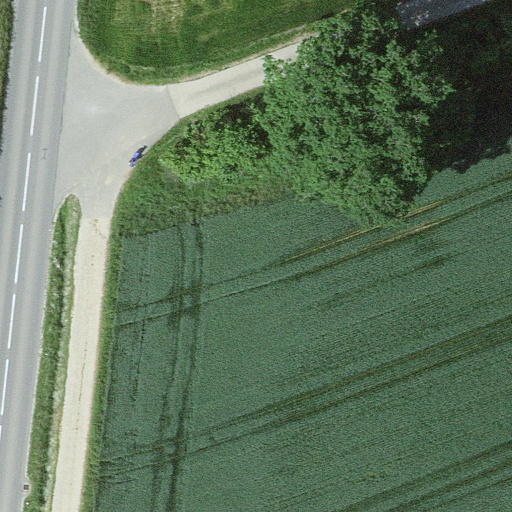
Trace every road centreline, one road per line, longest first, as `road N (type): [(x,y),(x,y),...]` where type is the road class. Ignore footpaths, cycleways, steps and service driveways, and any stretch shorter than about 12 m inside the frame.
road 1 (secondary): [(0,458),(51,0)]
road 2 (track): [(434,0),(39,143)]
road 3 (track): [(84,511),(130,111)]
